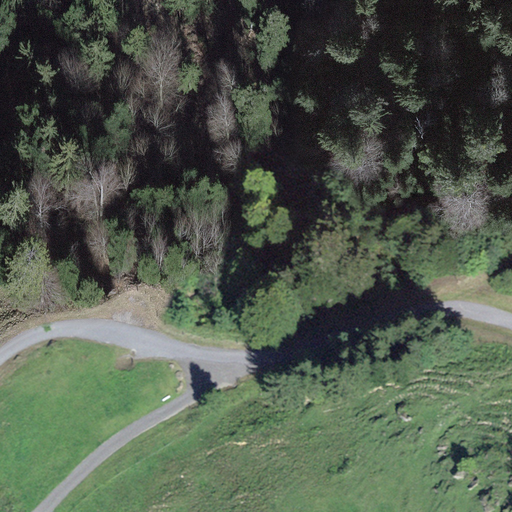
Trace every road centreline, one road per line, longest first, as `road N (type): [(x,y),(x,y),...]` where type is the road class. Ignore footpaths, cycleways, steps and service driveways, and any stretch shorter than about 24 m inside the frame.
road 1 (track): [(235,370),(89,328),(46,330),(0,356)]
road 2 (track): [(41,511),(109,447),(235,370)]
road 3 (track): [(462,308),(406,313),(235,370)]
